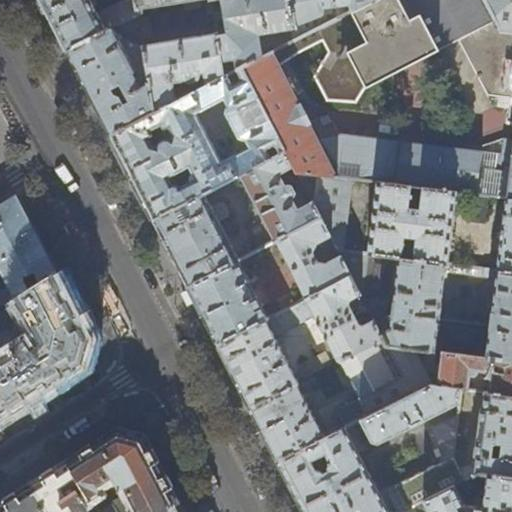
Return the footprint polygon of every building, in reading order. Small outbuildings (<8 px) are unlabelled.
[(39,0),(66,52),(138,15),(137,13),(135,0),(128,0),(98,16),(89,0),(39,0)] [(135,0),(137,13),(142,12),(142,8),(183,1),(184,10),(201,7),(199,0),(206,0),(208,15),(213,14),(213,12),(211,0),(135,0)] [(221,0),(226,34),(217,35),(224,77),(243,67),(263,56),(260,35),(292,30),(287,0),(221,0)] [(484,0),(372,0),(336,19),(329,22),(324,25),(294,41),(263,56),(243,67),(287,152),(295,168),(297,173),(318,175),(351,180),(377,182),(411,187),(423,188),(457,193),(475,195),(476,195),(482,152),(343,134),(317,138),(280,65),(302,52),(323,43),(328,54),(315,75),(328,100),(355,103),(365,87),(459,41),(487,95),(511,98),(511,32),(501,31),(484,0)] [(287,0),(292,30),(294,41),(324,25),(322,15),(324,12),(323,8),(327,8),(327,12),(329,22),(336,19),(333,0),(287,0)] [(333,0),(336,19),(372,0),(333,0)] [(511,0),(484,0),(501,31),(511,32),(511,0)] [(154,112),(148,73),(135,79),(133,75),(135,73),(115,33),(128,26),(140,31),(138,15),(66,52),(85,88),(110,136),(154,112)] [(224,77),(217,35),(217,34),(143,46),(148,73),(154,112),(176,101),(173,80),(183,78),(184,80),(185,81),(187,82),(197,80),(200,79),(201,77),(201,74),(204,74),(205,86),(206,86),(224,77)] [(205,86),(177,101),(176,101),(154,112),(110,136),(129,173),(153,220),(204,194),(240,175),(287,152),(243,67),(224,77),(206,86),(205,86)] [(511,139),(504,138),(500,171),(495,170),(497,154),(482,152),(476,195),(488,196),(507,199),(511,199),(511,139)] [(295,168),(287,152),(240,175),(275,243),(276,242),(321,219),(314,205),(313,203),(298,210),(292,199),(295,197),(296,194),(292,187),(289,186),(286,187),(279,175),(295,168)] [(342,252),(351,180),(318,175),(314,205),(321,219),(331,238),(338,251),(342,252)] [(409,209),(411,187),(377,182),(368,255),(445,265),(448,265),(457,193),(423,188),(420,210),(409,209)] [(204,194),(153,220),(167,248),(188,287),(237,262),(238,261),(218,222),(228,217),(229,213),(225,205),(220,204),(211,208),(204,194)] [(37,236),(16,195),(0,205),(0,306),(55,271),(37,236)] [(488,196),(476,195),(475,195),(473,220),(485,222),(488,196)] [(511,199),(507,199),(497,271),(511,272),(511,199)] [(331,238),(321,219),(276,242),(306,300),(351,277),(341,258),(326,265),(318,264),(312,253),(316,245),(331,238)] [(351,277),(384,341),(387,346),(414,349),(442,353),(511,361),(511,272),(497,271),(452,265),(451,274),(495,280),(490,325),(438,319),(445,265),(368,255),(342,252),(338,251),(341,258),(351,277)] [(237,262),(188,287),(202,315),(217,345),(267,319),(237,262)] [(68,296),(55,271),(0,306),(0,416),(41,390),(84,363),(90,339),(84,326),(68,296)] [(351,277),(306,300),(296,305),(277,314),(267,319),(217,345),(232,373),(250,408),(298,384),(285,358),(288,356),(285,351),(282,352),(275,337),(314,316),(339,364),(384,341),(351,277)] [(272,304),(277,314),(296,305),(290,295),(272,304)] [(387,346),(384,341),(339,364),(358,400),(336,411),(344,428),(361,420),(412,394),(387,346)] [(432,386),(414,349),(387,346),(412,394),(430,385),(432,386)] [(511,361),(442,353),(437,386),(462,390),(467,390),(469,375),(475,376),(476,371),(486,372),(486,377),(491,378),(489,393),(511,396),(511,361)] [(298,384),(250,408),(263,433),(278,461),(324,438),(310,409),(314,406),(311,400),(307,402),(298,384)] [(437,386),(432,386),(430,385),(412,394),(361,420),(373,443),(380,444),(460,405),(462,390),(437,386)] [(511,396),(489,393),(485,393),(483,407),(481,407),(480,408),(476,438),(471,437),(471,443),(476,443),(474,454),(475,456),(477,457),(475,466),(458,468),(463,481),(479,473),(486,474),(511,477),(511,396)] [(453,486),(463,481),(458,468),(453,457),(458,417),(428,431),(441,464),(407,480),(408,481),(394,488),(396,492),(390,495),(398,511),(401,511),(413,506),(453,486)] [(388,511),(344,428),(324,438),(278,461),(299,501),(304,511),(388,511)] [(164,511),(177,504),(160,473),(142,438),(118,431),(95,446),(68,463),(99,511),(164,511)] [(99,511),(68,463),(50,474),(30,487),(46,511),(99,511)] [(511,511),(511,477),(486,474),(481,507),(462,506),(453,486),(413,506),(415,511),(416,511),(425,507),(427,511),(511,511)] [(46,511),(30,487),(12,498),(0,506),(0,511),(46,511)]
